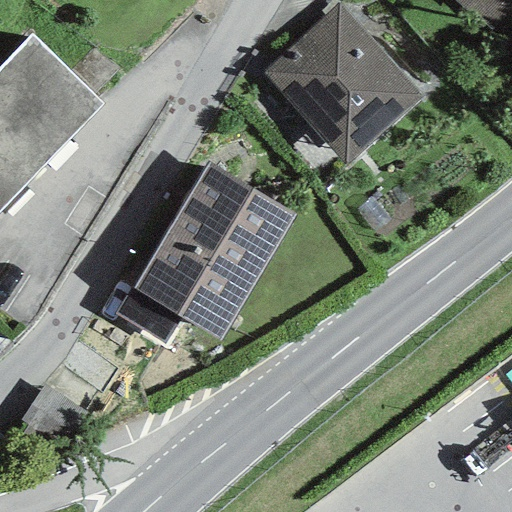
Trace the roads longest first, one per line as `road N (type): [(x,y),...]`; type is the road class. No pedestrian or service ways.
road 1 (secondary): [(145,511),(511,205)]
road 2 (residential): [(239,0),(51,332),(0,388)]
